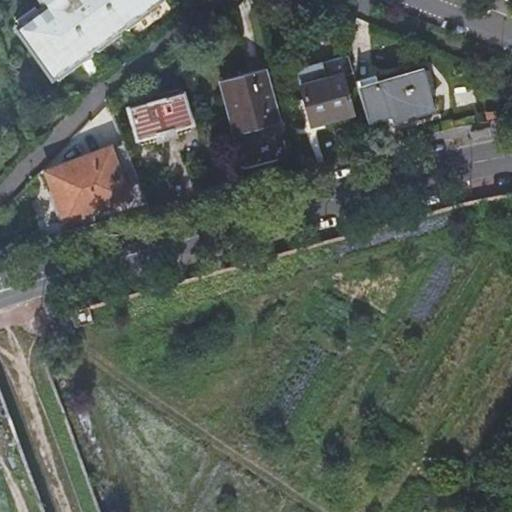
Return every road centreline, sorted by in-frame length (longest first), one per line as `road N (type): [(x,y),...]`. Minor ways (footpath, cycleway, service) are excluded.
road 1 (tertiary): [(0,294),(511,157)]
road 2 (track): [(0,358),(59,511)]
